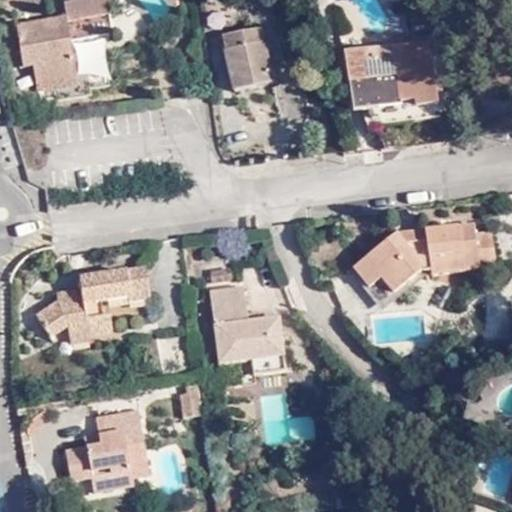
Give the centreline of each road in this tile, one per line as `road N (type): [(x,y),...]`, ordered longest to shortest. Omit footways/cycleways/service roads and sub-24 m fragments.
road 1 (residential): [(278,192),(306,297),(380,383),(417,408),(419,511)]
road 2 (residential): [(0,216),(50,225),(278,192)]
road 3 (residential): [(278,192),(511,160)]
